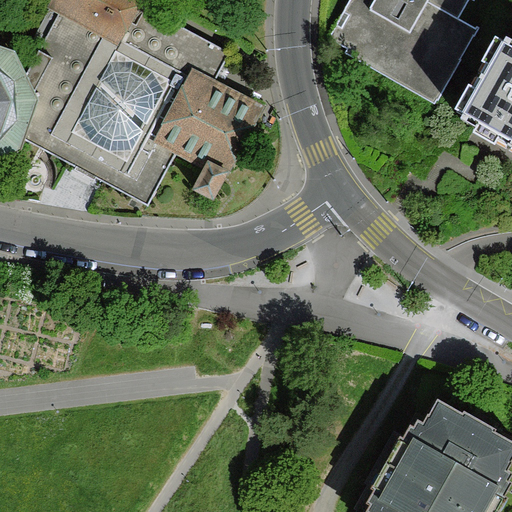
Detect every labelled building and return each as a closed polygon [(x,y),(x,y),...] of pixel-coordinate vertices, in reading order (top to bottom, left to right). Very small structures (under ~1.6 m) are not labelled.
[(26,78),(37,101),(24,140),(97,179),(149,207),(180,150),(159,140),(192,76),(213,86),(231,54),(140,5),(131,0),(125,0),(110,30),(65,5),(41,49),(26,78)] [(56,0),(56,1),(65,5),(110,30),(125,0),(131,0),(140,5),(142,0),(56,0)] [(347,54),(438,104),(479,31),(459,20),(470,0),(473,0),(476,1),(476,0),(352,0),(329,37),(350,50),(347,54)] [(32,44),(41,49),(65,5),(56,1),(32,44)] [(511,37),(504,33),(454,119),(473,130),(511,151),(511,37)] [(37,101),(26,78),(15,54),(0,49),(0,160),(21,150),(24,140),(37,101)] [(261,111),(213,86),(192,76),(159,140),(180,150),(208,165),(227,175),(261,111)] [(227,175),(208,165),(196,190),(215,200),(227,175)] [(366,502),(360,511),(490,511),(495,505),(509,482),(506,480),(510,473),(504,470),(511,454),(511,447),(490,434),(493,430),(466,414),(463,419),(437,404),(425,425),(422,423),(418,430),(413,427),(369,504),(366,502)]
